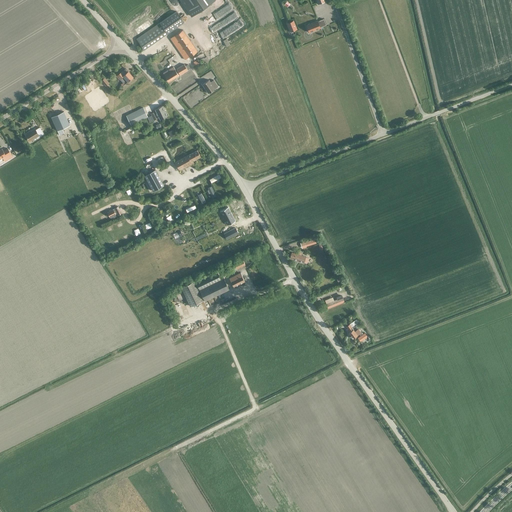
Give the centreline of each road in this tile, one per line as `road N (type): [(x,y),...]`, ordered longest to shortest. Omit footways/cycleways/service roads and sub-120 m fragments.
road 1 (unclassified): [(454,511),(343,356),(243,188)]
road 2 (unclassified): [(243,188),(511,85)]
road 3 (unclassified): [(243,188),(131,53)]
road 4 (unclassified): [(0,119),(109,53)]
